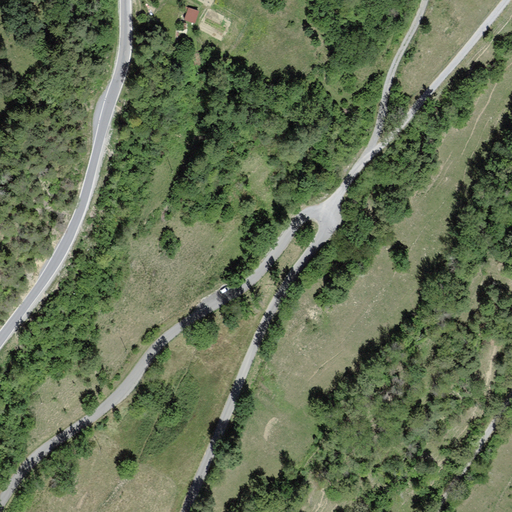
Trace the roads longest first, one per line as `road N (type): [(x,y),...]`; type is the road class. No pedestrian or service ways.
road 1 (unclassified): [(184,511),(268,309),(325,225),(312,211),(248,281),(167,334),(107,402),(31,454),(0,500)]
road 2 (unclassified): [(0,338),(58,257),(79,210),(123,53),(125,0)]
road 3 (track): [(318,213),(405,123),(505,0)]
road 4 (track): [(511,397),(436,511)]
